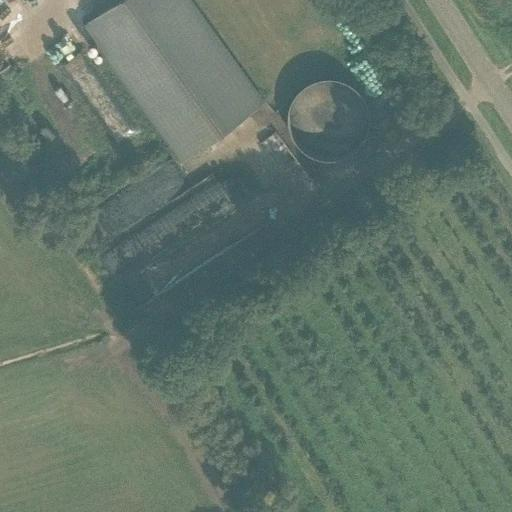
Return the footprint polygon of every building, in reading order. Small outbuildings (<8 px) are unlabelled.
[(0,0),(0,10),(14,0),(0,0)] [(120,0),(85,26),(183,162),(264,102),(190,0),(120,0)] [(323,77),(321,78),(317,79),(311,81),(306,84),(303,87),(300,90),(298,92),(297,94),(295,97),(294,99),(293,102),(292,104),(291,106),(290,108),(290,110),(290,113),(289,115),(289,118),(290,121),(290,124),(291,128),(292,131),(293,134),(294,136),(295,139),(297,141),(299,143),(301,145),(303,147),(305,149),(307,151),(310,152),(312,154),(316,155),(319,156),(321,157),(326,158),(329,158),(331,158),(334,158),(337,157),(340,157),(343,156),(347,154),(350,153),(353,151),(355,149),(357,148),(359,146),(362,142),(365,139),(367,135),(368,133),(369,130),(370,127),(370,124),(371,122),(371,119),(371,117),(371,115),(371,112),(370,109),(369,106),(369,103),(368,101),(366,98),(365,96),(363,93),(362,91),(360,89),(358,87),(356,85),(353,83),(351,82),(348,81),(344,79),(342,78),(339,77),(335,77),(332,76),(326,77),(323,77)] [(241,161),(264,153),(255,127),(232,134),(241,161)] [(224,182),(92,253),(110,286),(117,282),(131,307),(153,295),(139,270),(261,205),(254,191),(234,202),(224,182)]
